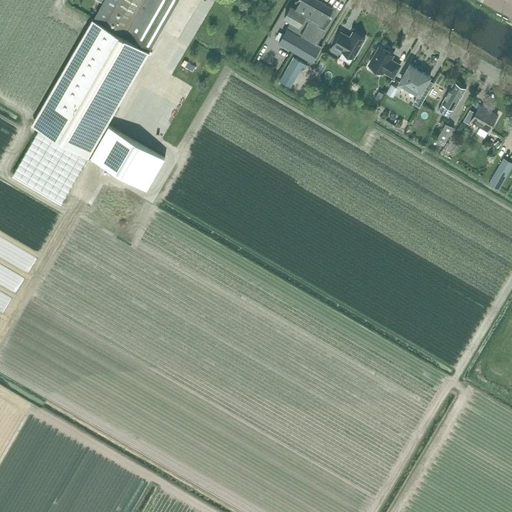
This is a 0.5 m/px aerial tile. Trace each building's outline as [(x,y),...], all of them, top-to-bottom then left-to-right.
[(105,0),(35,123),(90,155),(179,0),(105,0)] [(318,43),(332,19),(328,16),(333,8),(319,0),(298,0),(298,1),(299,1),(296,7),(292,4),(284,17),(291,21),(288,28),(287,27),(279,42),(312,62),(322,45),(318,43)] [(226,12),(223,17),(230,21),(233,17),(226,12)] [(342,51),(354,57),(365,38),(353,31),(350,37),(341,32),(332,48),(341,53),(342,51)] [(384,70),(390,60),(389,59),(392,54),(393,55),(393,54),(380,47),(370,65),(383,72),(384,70)] [(308,65),(294,56),(280,80),(290,87),(303,67),(305,69),(308,65)] [(390,60),(384,70),(394,76),(400,65),(393,61),(393,62),(390,60)] [(431,76),(420,70),(410,64),(410,65),(401,82),(420,93),(425,83),(428,79),(429,76),(430,77),(431,76)] [(443,103),(439,110),(449,116),(454,109),(466,87),(455,81),(443,102),(443,103)] [(386,92),(393,96),(396,92),(394,91),(397,87),(391,84),(386,92)] [(380,101),(384,94),(379,91),(376,98),(380,101)] [(471,121),(488,131),(497,115),(480,105),(476,112),(470,109),(464,120),(470,124),(471,121)] [(454,127),(446,122),(435,141),(444,146),(446,142),(446,141),(454,127)] [(148,188),(166,158),(110,126),(92,156),(148,188)] [(87,158),(38,130),(13,174),(62,202),(87,158)] [(511,167),(511,162),(504,157),(488,183),(499,189),(511,167)] [(190,168),(187,172),(199,179),(201,175),(190,168)]
